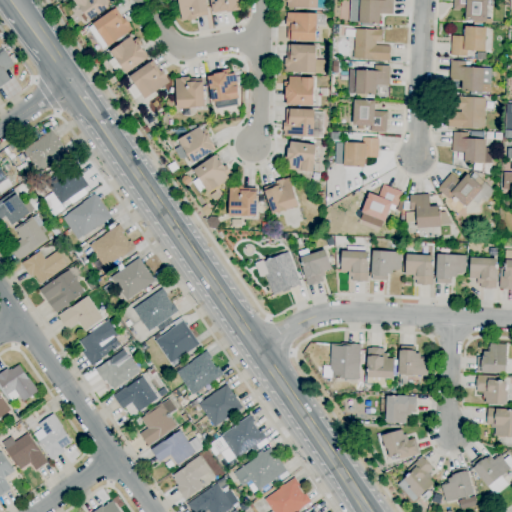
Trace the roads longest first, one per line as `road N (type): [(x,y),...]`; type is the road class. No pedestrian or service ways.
road 1 (secondary): [(102,124),(368,511)]
road 2 (residential): [(0,292),(153,511)]
road 3 (residential): [(259,351),(307,319),(340,312),(511,321)]
road 4 (residential): [(415,159),(423,0)]
road 5 (residential): [(261,36),(178,51),(142,0)]
road 6 (residential): [(454,438),(446,405),(452,318)]
